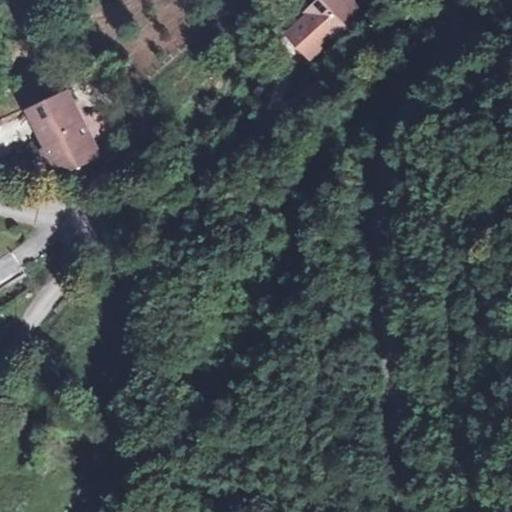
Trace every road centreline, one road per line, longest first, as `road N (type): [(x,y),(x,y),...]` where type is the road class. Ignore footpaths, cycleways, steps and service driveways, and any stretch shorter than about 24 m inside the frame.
road 1 (residential): [(423,9),(451,27),(448,60),(391,119),(379,253),(405,511)]
road 2 (residential): [(78,220),(151,200),(239,148),(314,99),(423,9)]
road 3 (residential): [(78,220),(85,237),(78,263),(47,294),(0,376)]
